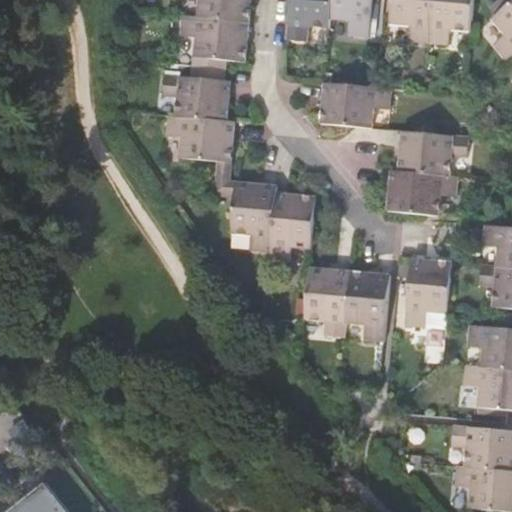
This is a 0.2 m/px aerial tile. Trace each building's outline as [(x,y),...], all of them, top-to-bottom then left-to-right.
[(201,0),(200,16),(200,17),(251,22),(253,4),(249,4),(249,0),(201,0)] [(292,0),(289,39),(309,41),(311,26),(332,28),(333,19),(332,19),(333,0),(292,0)] [(333,0),(332,19),(333,19),(351,21),(350,35),(371,37),(373,0),(333,0)] [(411,41),(431,43),(434,0),(393,0),(392,24),(412,26),(411,41)] [(434,0),(431,43),(451,45),(452,30),(473,32),(475,0),(434,0)] [(511,3),(494,19),(507,36),(495,45),(508,61),(511,57),(511,3)] [(200,16),(185,15),(184,35),(198,36),(197,58),(227,61),(248,62),(249,45),(246,45),(246,37),(250,37),(251,22),(200,17),(200,16)] [(180,96),(178,115),(178,117),(229,122),(230,120),(231,104),(227,104),(228,96),(232,96),(233,81),(226,80),(167,75),(165,94),(180,96)] [(379,88),(327,83),(325,99),(329,99),(329,107),(325,106),(323,124),(373,129),(375,107),(391,109),(392,89),(379,88)] [(178,115),(170,114),(168,135),(184,136),(182,158),(233,162),(235,145),(230,145),(231,136),(235,136),(237,121),(230,120),(229,122),(178,117),(178,115)] [(470,138),(404,132),(403,147),(407,147),(406,155),(402,154),(400,171),(400,172),(452,177),(452,175),(453,157),(469,158),(470,138)] [(400,172),(400,171),(393,170),(392,186),(395,187),(395,194),(391,193),(389,211),(440,216),(442,195),(457,196),(459,176),(452,175),(452,177),(400,172)] [(253,183),(237,182),(233,232),(253,234),(252,249),(272,252),(273,252),(278,193),(279,186),(261,184),(261,188),(253,187),(253,183)] [(272,252),(271,259),(291,261),(292,246),(314,248),(318,197),(300,195),(300,199),(292,199),(293,194),(278,193),(273,252),(272,252)] [(511,227),(487,225),(485,245),(499,247),(498,266),(498,268),(511,269),(511,227)] [(450,311),(454,263),(436,261),(435,265),(427,264),(428,260),(412,259),(407,325),(427,327),(428,311),(450,313),(450,311)] [(498,266),(483,265),(481,285),(497,286),(495,308),(511,309),(511,269),(498,268),(498,266)] [(312,268),(308,318),(328,320),(327,336),(347,338),(348,322),(347,322),(352,271),(337,270),(337,274),(329,274),(330,269),(312,268)] [(386,340),(392,275),(377,274),(376,278),(369,277),(370,273),(352,271),(347,322),(348,322),(368,323),(367,339),(386,340)] [(486,347),(484,366),(484,367),(511,369),(511,328),(472,325),(470,345),(486,347)] [(481,408),(507,410),(511,410),(511,369),(484,367),(484,366),(469,365),(467,385),(482,386),(481,408)] [(511,430),(505,430),(455,426),(454,446),(469,448),(467,467),(511,471),(511,430)] [(471,508),(498,510),(511,511),(511,471),(467,467),(459,466),(458,487),(473,489),(471,508)] [(14,511),(67,511),(47,486),(14,511)]
